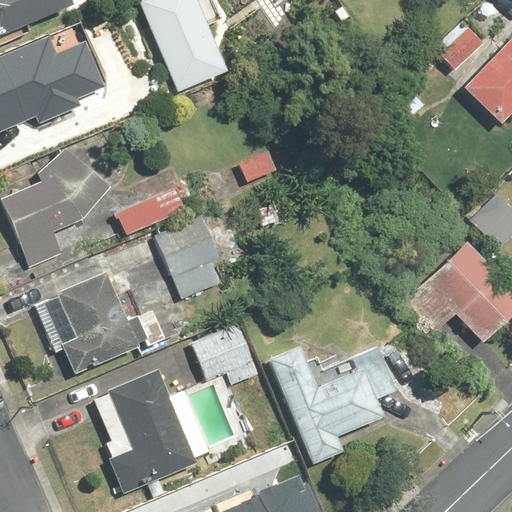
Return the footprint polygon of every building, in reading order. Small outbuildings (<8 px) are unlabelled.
[(74,0),(0,0),(0,36),(77,7),(74,0)] [(207,0),(159,0),(152,3),(193,97),(241,76),(207,0)] [(446,74),(480,43),(459,20),(425,50),(446,74)] [(511,29),(461,83),(504,124),(511,116),(511,29)] [(0,132),(97,92),(76,43),(56,51),(48,33),(0,53),(0,132)] [(118,210),(98,147),(39,165),(42,176),(0,188),(0,195),(22,265),(65,252),(57,229),(118,210)] [(257,147),(229,161),(241,184),(268,170),(257,147)] [(511,215),(490,194),(464,221),(493,250),(511,229),(511,215)] [(198,212),(154,229),(180,296),(224,279),(198,212)] [(511,314),(511,279),(468,234),(401,298),(435,334),(457,313),(484,341),(511,314)] [(110,267),(36,295),(58,352),(64,350),(73,372),(149,342),(130,293),(122,296),(110,267)] [(239,317),(189,336),(207,383),(257,364),(239,317)] [(302,339),(267,355),(314,461),(347,446),(341,433),(388,412),(365,360),(320,380),(302,339)] [(164,368),(90,396),(127,490),(201,462),(187,427),(198,423),(185,390),(174,394),(164,368)] [(209,511),(308,511),(294,477),(209,511)]
